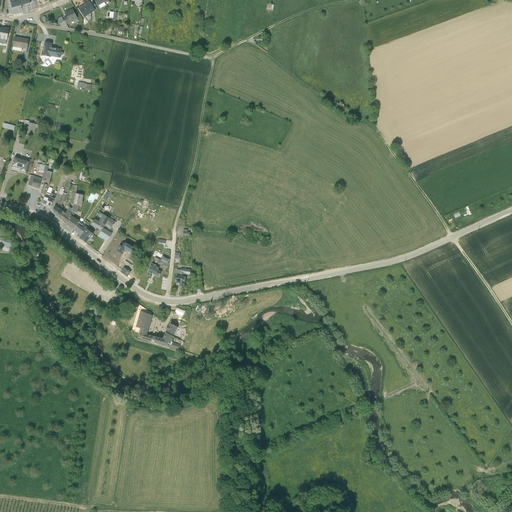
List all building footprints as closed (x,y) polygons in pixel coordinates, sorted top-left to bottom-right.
[(94,0),(100,9),(106,5),(104,3),(108,0),(94,0)] [(79,9),(85,17),(95,10),(89,2),(79,9)] [(77,18),(73,9),(65,13),(67,17),(63,19),(66,24),(77,18)] [(118,26),(116,33),(124,34),(126,27),(118,26)] [(0,28),(0,38),(7,40),(9,29),(4,28),(4,29),(0,28)] [(14,37),(12,50),(21,52),(22,49),(27,50),(28,40),(14,37)] [(45,42),(42,57),(51,58),(51,57),(60,59),(60,56),(62,56),(63,55),(63,53),(62,52),(61,52),(61,49),(51,48),(52,43),(45,42)] [(25,120),(22,130),(34,134),(36,127),(38,128),(38,125),(29,123),(29,121),(25,120)] [(30,162),(14,157),(12,167),(20,169),(20,172),(26,174),(30,162)] [(44,173),(45,165),(46,163),(42,162),(41,164),(40,164),(37,164),(36,167),(39,167),(38,170),(39,170),(38,172),(44,173)] [(49,186),(52,172),(47,171),(48,166),(45,165),(44,173),(42,178),(42,180),(45,181),(44,185),(41,193),(45,195),(46,193),(49,186)] [(42,180),(42,179),(31,175),(28,185),(39,188),(42,180)] [(74,204),(76,194),(78,186),(70,184),(65,206),(70,207),(70,204),(74,204)] [(54,205),(52,212),(56,215),(60,208),(58,207),(63,192),(64,190),(61,188),(54,205)] [(63,211),(61,210),(63,207),(61,206),(63,201),(65,202),(66,195),(66,193),(63,192),(58,207),(60,208),(56,215),(60,219),(63,211)] [(107,192),(103,198),(107,200),(111,194),(107,192)] [(43,201),(42,203),(46,205),(51,207),(56,196),(51,193),(50,195),(47,193),(43,201)] [(76,194),(74,204),(73,205),(79,206),(82,207),(83,202),(82,202),(83,195),(76,194)] [(66,225),(74,230),(79,223),(80,221),(73,217),(74,213),(77,213),(79,206),(73,205),(73,209),(71,216),(66,225)] [(69,208),(66,214),(63,211),(60,219),(66,225),(71,216),(73,209),(69,208)] [(92,223),(90,225),(110,237),(112,233),(103,228),(106,224),(112,227),(115,221),(99,212),(96,216),(101,219),(99,221),(95,219),(94,221),(92,220),(91,220),(91,221),(92,223)] [(80,239),(86,243),(93,234),(87,230),(88,228),(84,225),(84,226),(79,223),(74,230),(79,233),(78,234),(81,237),(80,239)] [(0,238),(0,245),(10,249),(12,242),(0,238)] [(131,254),(135,248),(123,242),(117,251),(123,254),(125,251),(126,252),(128,251),(131,254)] [(170,260),(164,257),(162,260),(163,261),(161,263),(159,262),(160,261),(155,258),(148,272),(152,275),(152,274),(159,277),(161,273),(161,272),(163,269),(165,270),(168,263),(170,260)] [(121,272),(127,277),(130,272),(124,268),(122,270),(121,272)] [(179,286),(183,286),(184,283),(185,278),(185,274),(190,275),(190,270),(181,269),(181,270),(177,270),(176,281),(176,283),(180,284),(179,286)] [(125,306),(140,312),(142,308),(127,302),(125,306)] [(94,304),(88,309),(95,319),(101,314),(94,304)] [(166,333),(174,337),(185,311),(177,308),(166,333)] [(140,328),(148,330),(152,316),(140,311),(136,327),(140,328)] [(148,330),(140,328),(137,338),(178,350),(179,344),(171,342),(174,337),(166,333),(163,339),(147,335),(148,330)]
